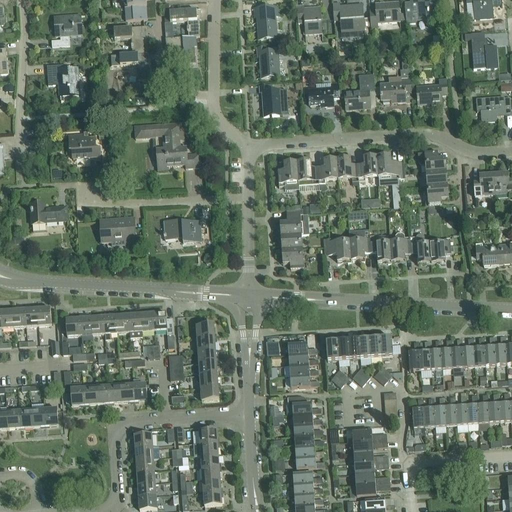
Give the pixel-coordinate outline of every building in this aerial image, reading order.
[(124,0),(126,23),(138,22),(142,22),(148,21),(147,17),(146,1),(152,1),(152,0),(124,0)] [(376,6),(376,0),(375,0),(376,13),(371,13),(371,12),(370,12),(371,28),(378,28),(377,23),(400,22),(399,5),(384,6),(384,5),(380,5),(380,6),(376,6)] [(436,19),(434,0),(420,0),(410,1),(411,5),(405,5),(405,4),(406,24),(416,24),(415,20),(436,19)] [(502,9),(501,0),(466,0),(467,5),(473,4),(474,22),(475,22),(475,21),(494,20),(494,19),(493,19),(492,7),(501,6),(501,9),(502,9)] [(340,9),(340,5),(333,5),(334,22),(340,22),(341,33),(365,31),(363,6),(362,6),(363,7),(340,9)] [(304,12),(304,7),(297,8),(298,25),(304,24),(305,36),(323,34),(322,19),(321,9),(320,9),(320,10),(304,12)] [(280,17),(279,8),(251,10),(251,11),(254,11),(254,16),(257,16),(257,24),(258,24),(259,29),(257,29),(258,41),(277,40),(276,18),(280,17)] [(197,22),(197,18),(198,18),(198,12),(202,12),(202,11),(170,13),(170,24),(187,23),(188,29),(187,29),(187,33),(188,33),(188,38),(194,38),(194,39),(200,38),(199,22),(197,22)] [(70,48),(69,37),(81,36),(80,17),(55,19),(56,38),(62,38),(63,42),(52,43),(52,49),(70,48)] [(136,29),(114,30),(115,41),(131,40),(132,55),(144,55),(143,40),(141,40),(141,36),(143,36),(145,35),(145,29),(146,29),(146,28),(142,29),(136,29)] [(451,44),(451,34),(440,34),(440,45),(451,44)] [(194,45),(194,39),(194,38),(188,38),(165,40),(166,51),(183,50),(184,57),(183,57),(183,60),(184,60),(184,66),(196,65),(195,48),(193,49),(193,45),(194,45)] [(472,42),(471,42),(473,72),(486,71),(498,70),(496,48),(486,49),(485,41),(487,41),(487,40),(472,42)] [(270,53),(270,49),(257,50),(257,55),(259,55),(260,63),(261,63),(262,68),(260,68),(261,80),(280,78),(278,56),(283,55),(283,52),(270,53)] [(0,50),(0,76),(8,76),(6,50),(0,50)] [(152,55),(152,54),(144,55),(132,55),(120,56),(120,67),(137,66),(138,82),(150,82),(149,65),(147,65),(147,62),(149,62),(148,55),(152,55)] [(406,104),(406,102),(412,101),(411,91),(410,78),(409,59),(401,60),(402,71),(400,71),(401,80),(389,81),(389,85),(380,86),(381,93),(382,103),(397,102),(397,105),(406,104)] [(66,69),(66,66),(47,67),(48,87),(59,86),(60,101),(61,101),(61,97),(79,96),(77,69),(66,69)] [(370,111),(369,97),(375,97),(374,85),(374,76),(359,78),(360,93),(339,94),(339,100),(345,99),(346,106),(345,106),(345,109),(346,109),(346,112),(355,112),(355,110),(359,110),(359,111),(370,111)] [(418,108),(442,106),(441,98),(447,97),(446,81),(439,82),(440,88),(417,90),(418,108)] [(316,86),(317,90),(309,91),(310,108),(325,107),(326,110),(334,109),(333,101),(339,100),(339,94),(338,84),(316,86)] [(273,91),(273,87),(259,88),(260,94),(262,93),(262,102),(264,102),(264,106),(263,107),(264,118),(283,117),(281,94),(286,94),(286,90),(273,91)] [(511,115),(511,100),(504,100),(504,98),(476,100),(477,113),(481,113),(481,124),(497,123),(497,113),(504,112),(504,116),(505,115),(505,113),(511,113),(511,115)] [(179,150),(179,143),(184,142),(184,129),(179,129),(178,126),(135,129),(136,141),(152,140),(153,154),(156,154),(158,172),(167,172),(167,168),(185,167),(186,171),(201,170),(200,156),(187,157),(187,149),(179,150)] [(88,140),(88,134),(84,134),(84,136),(70,137),(70,136),(69,136),(70,153),(73,153),(73,161),(101,159),(100,151),(100,150),(96,150),(95,135),(94,135),(94,140),(88,140)] [(422,167),(427,167),(427,175),(447,173),(445,173),(445,164),(447,163),(447,160),(446,160),(446,159),(438,160),(438,154),(422,155),(418,155),(419,165),(422,167)] [(390,158),(391,159),(381,160),(381,157),(377,157),(377,158),(377,159),(377,160),(378,179),(392,178),(392,180),(399,180),(398,165),(392,165),(391,158),(390,158)] [(367,161),(367,158),(364,158),(364,159),(363,159),(364,167),(357,168),(358,184),(366,184),(365,179),(378,179),(377,160),(367,161)] [(341,162),(341,160),(337,160),(338,161),(337,161),(339,181),(352,180),(352,184),(358,184),(357,168),(352,168),(351,160),(351,162),(341,162)] [(327,163),(327,161),(324,161),(324,162),(323,162),(324,170),(317,170),(318,186),(325,186),(325,182),(339,181),(337,161),(337,163),(327,163)] [(288,166),(287,163),(284,164),(284,165),(283,165),(284,173),(278,173),(279,189),(285,189),(285,191),(287,193),(299,192),(297,165),(288,166)] [(301,165),(301,163),(298,163),(298,164),(297,164),(297,165),(299,192),(299,189),(299,187),(312,186),(312,187),(318,186),(317,170),(312,171),(311,163),(311,165),(301,165)] [(447,174),(447,173),(427,175),(428,189),(448,187),(446,187),(446,177),(448,177),(448,173),(447,174)] [(511,181),(508,182),(508,175),(493,176),(495,196),(509,195),(509,197),(511,196),(511,181)] [(495,196),(493,176),(480,177),(480,184),(474,184),(475,200),(482,199),(482,197),(495,196)] [(448,187),(428,189),(429,202),(425,202),(426,209),(442,208),(442,207),(441,207),(441,202),(449,201),(449,200),(447,201),(447,191),(449,191),(449,187),(448,187)] [(67,209),(45,210),(45,205),(31,206),(32,226),(33,226),(33,233),(46,233),(45,226),(46,225),(68,224),(67,209)] [(303,217),(287,218),(288,224),(280,225),(282,225),(282,235),(280,235),(280,238),(281,238),(281,239),(282,239),(301,238),(309,237),(308,217),(303,217)] [(136,247),(135,231),(134,221),(100,223),(102,244),(113,243),(113,248),(136,247)] [(183,245),(202,244),(200,223),(182,225),(182,222),(164,224),(165,242),(178,241),(178,239),(183,239),(183,245)] [(371,256),(370,237),(364,238),(364,233),(350,234),(350,243),(352,262),(361,261),(361,264),(365,263),(365,262),(365,255),(371,254),(371,256)] [(411,257),(410,239),(405,239),(405,237),(402,235),(398,235),(396,237),(396,244),(391,244),(392,263),(401,262),(402,265),(405,265),(405,264),(405,263),(405,256),(411,255),(411,257)] [(432,264),(431,246),(425,247),(425,238),(422,236),(418,236),(417,238),(410,239),(411,257),(411,255),(417,255),(418,267),(418,265),(428,265),(429,267),(432,267),(432,266),(433,266),(432,264)] [(392,263),(391,244),(377,245),(376,237),(370,237),(371,256),(371,254),(377,254),(378,265),(378,264),(388,263),(389,266),(392,266),(392,264),(393,264),(392,263)] [(283,252),(302,251),(301,238),(282,239),(283,249),(281,249),(281,252),(282,252),(282,253),(283,253),(283,252)] [(336,240),(330,240),(331,257),(337,256),(337,264),(338,264),(338,263),(348,262),(348,265),(351,264),(351,263),(352,263),(352,262),(350,243),(337,244),(336,240)] [(440,246),(431,246),(432,264),(442,264),(442,266),(445,266),(445,265),(446,265),(445,257),(451,257),(450,241),(444,241),(444,245),(440,246)] [(497,268),(511,267),(511,263),(511,262),(511,244),(510,244),(510,247),(496,247),(497,268)] [(483,248),(483,246),(476,246),(477,262),(483,262),(484,269),(497,268),(496,247),(483,248)] [(303,264),(302,260),(302,251),(283,252),(283,253),(284,262),(282,262),(282,266),(283,266),(291,266),(291,271),(291,272),(307,271),(307,270),(307,264),(303,264)] [(37,311),(39,328),(52,327),(50,310),(37,311)] [(26,329),(39,328),(37,311),(25,312),(26,329)] [(13,330),(26,329),(25,312),(12,313),(13,330)] [(0,316),(1,331),(13,330),(12,313),(0,313),(0,316)] [(167,321),(166,314),(153,315),(155,333),(167,332),(168,337),(174,337),(173,321),(167,321)] [(142,333),(155,333),(153,315),(141,316),(142,333)] [(130,340),(143,339),(142,333),(141,316),(129,317),(130,334),(130,340)] [(117,335),(130,334),(129,317),(116,318),(117,335)] [(112,341),(111,336),(117,335),(116,318),(104,319),(105,336),(106,342),(112,341)] [(93,337),(105,336),(104,319),(91,320),(93,337)] [(80,338),(79,320),(66,321),(67,339),(77,338),(80,338)] [(80,338),(93,337),(91,320),(79,320),(80,338)] [(197,341),(215,340),(214,327),(197,328),(197,341)] [(371,360),(382,360),(380,337),(375,338),(375,340),(370,341),(371,360)] [(386,340),(385,337),(380,337),(382,360),(393,359),(392,339),(386,340)] [(349,362),(360,361),(359,339),(354,339),(354,342),(348,342),(349,362)] [(364,341),(364,339),(359,339),(360,361),(371,360),(370,341),(364,341)] [(486,369),(497,368),(495,348),(495,339),(489,340),(490,349),(485,349),(484,349),(486,369)] [(497,368),(507,367),(506,348),(506,339),(500,339),(501,348),(495,348),(497,368)] [(198,353),(216,352),(215,340),(197,341),(198,353)] [(343,343),(342,340),(337,341),(339,363),(349,362),(348,342),(343,343)] [(475,369),(486,369),(484,349),(485,349),(484,340),(479,341),(479,349),(474,350),(475,369)] [(328,364),(339,363),(337,341),(332,341),(332,344),(326,344),(328,364)] [(464,370),(475,369),(474,350),(473,341),(468,341),(468,350),(463,351),(464,370)] [(442,372),(453,371),(452,351),(451,342),(446,343),(447,352),(441,352),(442,372)] [(453,371),(464,370),(463,351),(462,342),(457,342),(457,351),(452,351),(453,371)] [(432,372),(442,372),(441,352),(441,343),(435,343),(436,352),(431,353),(430,353),(432,372)] [(421,373),(432,372),(430,353),(431,353),(430,344),(425,344),(425,353),(420,354),(421,373)] [(308,351),(308,345),(288,347),(289,358),(308,356),(308,357),(317,356),(317,351),(308,351)] [(410,374),(421,373),(420,354),(419,345),(414,345),(414,354),(408,354),(410,374)] [(199,365),(216,364),(216,352),(198,353),(199,365)] [(309,362),(308,357),(308,356),(289,358),(290,368),(309,367),(318,367),(318,362),(309,362)] [(200,378),(217,377),(216,364),(199,365),(200,378)] [(309,373),(309,367),(290,368),(290,379),(309,378),(319,378),(318,372),(309,373)] [(388,383),(392,378),(382,370),(378,374),(388,383)] [(367,384),(371,379),(361,371),(357,376),(367,384)] [(345,386),(349,381),(340,372),(335,377),(345,386)] [(384,387),(388,383),(378,374),(374,379),(384,387)] [(362,389),(367,384),(357,376),(353,380),(362,389)] [(201,390),(218,389),(217,377),(200,378),(201,390)] [(341,390),(345,386),(335,377),(331,382),(341,390)] [(310,384),(309,378),(290,379),(291,391),(320,389),(319,383),(310,384)] [(139,386),(139,381),(133,382),(134,387),(133,387),(135,404),(147,403),(146,386),(139,386)] [(110,406),(122,405),(121,387),(109,388),(110,406)] [(122,405),(135,404),(133,387),(121,387),(122,405)] [(97,406),(110,406),(109,388),(96,389),(97,406)] [(85,407),(97,406),(96,389),(84,390),(85,407)] [(202,403),(219,402),(218,389),(201,390),(202,403)] [(72,408),(85,407),(84,390),(71,391),(72,408)] [(490,426),(500,425),(499,405),(499,396),(493,397),(494,406),(488,406),(490,426)] [(500,425),(511,424),(510,405),(509,396),(504,396),(505,405),(499,405),(500,425)] [(479,426),(490,426),(488,406),(488,397),(483,398),(483,407),(478,407),(479,426)] [(468,427),(479,426),(478,407),(477,398),(472,398),(472,407),(467,408),(468,427)] [(289,407),(292,407),(293,417),(312,416),(321,416),(321,411),(312,411),(312,405),(306,405),(305,400),(302,399),(288,400),(289,407)] [(446,429),(457,428),(456,408),(455,399),(450,400),(451,409),(445,409),(446,429)] [(457,428),(468,427),(467,408),(466,399),(461,399),(461,408),(456,408),(457,428)] [(436,429),(446,429),(445,409),(445,400),(439,401),(440,409),(434,410),(436,429)] [(425,430),(436,429),(434,410),(434,401),(429,401),(429,410),(424,411),(423,411),(425,430)] [(414,431),(425,430),(423,411),(424,411),(423,402),(418,402),(418,411),(412,411),(414,431)] [(1,414),(1,409),(0,408),(0,431),(8,431),(7,414),(1,414)] [(278,408),(271,408),(271,418),(283,418),(282,410),(278,410),(278,408)] [(45,429),(58,428),(57,410),(44,411),(45,429)] [(33,429),(45,429),(44,411),(32,412),(33,429)] [(21,430),(33,429),(32,412),(19,413),(21,430)] [(8,431),(21,430),(19,413),(7,414),(8,431)] [(313,422),(312,416),(293,417),(294,428),(313,427),(322,427),(322,421),(313,422)] [(313,433),(313,427),(294,428),(294,439),(314,438),(323,437),(323,432),(313,433)] [(200,446),(218,445),(217,432),(199,433),(200,446)] [(372,437),(372,433),(352,434),(353,445),(387,443),(387,436),(372,437)] [(136,451),(153,449),(152,436),(135,437),(136,451)] [(314,443),(314,438),(294,439),(295,450),(315,449),(324,448),(323,443),(314,443)] [(275,442),(273,443),(273,451),(276,451),(282,450),(281,442),(275,442)] [(354,456),(373,454),(373,450),(388,449),(387,443),(353,445),(354,456)] [(194,459),(201,458),(218,457),(218,445),(200,446),(193,446),(194,459)] [(160,460),(159,449),(153,449),(136,451),(136,463),(154,462),(154,461),(160,460)] [(315,454),(315,449),(295,450),(296,461),(315,459),(324,459),(324,454),(315,454)] [(373,459),(373,454),(354,456),(354,467),(389,464),(388,458),(373,459)] [(202,470),(219,469),(218,457),(201,458),(202,470)] [(316,465),(315,459),(296,461),(297,472),(325,470),(325,465),(316,465)] [(183,460),(177,460),(178,468),(188,468),(188,460),(183,460)] [(137,475),(155,474),(154,462),(136,463),(137,475)] [(355,477),(375,476),(374,472),(389,471),(389,464),(354,467),(355,477)] [(203,483),(220,482),(219,469),(202,470),(203,483)] [(138,488),(156,486),(155,474),(137,475),(138,488)] [(313,480),(312,474),(293,476),(294,487),(313,485),(313,486),(322,485),(322,480),(313,480)] [(375,480),(375,476),(355,477),(356,488),(390,486),(390,479),(375,480)] [(204,495),(221,494),(220,482),(203,483),(204,495)] [(314,491),(313,486),(313,485),(294,487),(295,498),(314,496),(323,496),(323,490),(314,491)] [(139,500),(156,499),(156,486),(138,488),(139,500)] [(357,499),(376,498),(376,493),(391,492),(390,486),(356,488),(357,499)] [(205,508),(212,508),(222,507),(221,494),(204,495),(205,508)] [(314,502),(314,496),(295,498),(295,508),(315,507),(324,507),(323,501),(314,502)] [(139,511),(149,511),(150,511),(157,511),(156,499),(139,500),(139,511)] [(385,507),(385,501),(365,502),(365,511),(391,511),(394,511),(394,506),(385,507)]
